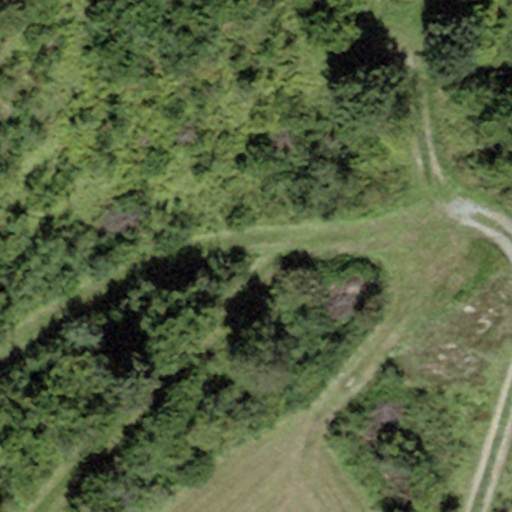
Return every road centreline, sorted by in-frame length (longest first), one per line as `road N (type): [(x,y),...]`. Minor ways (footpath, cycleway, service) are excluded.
road 1 (track): [(511,253),(494,226),(454,206),(432,172),(413,69)]
road 2 (track): [(467,511),(511,379)]
